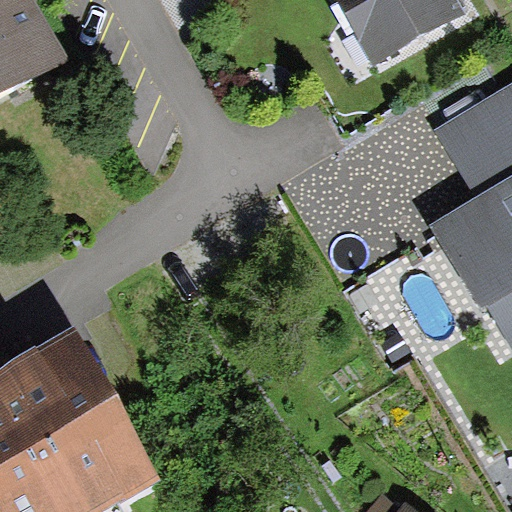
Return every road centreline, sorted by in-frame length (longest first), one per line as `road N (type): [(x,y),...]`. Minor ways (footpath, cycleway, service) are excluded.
road 1 (residential): [(228,183),(0,314)]
road 2 (residential): [(127,0),(228,183)]
